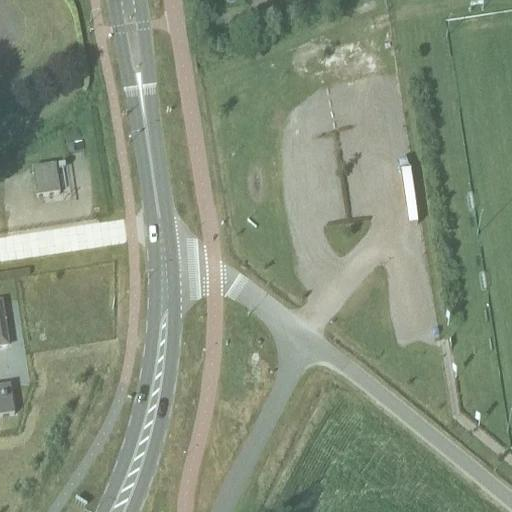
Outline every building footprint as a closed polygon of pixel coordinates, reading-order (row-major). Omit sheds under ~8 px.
[(388,0),(345,23),(357,45),(422,10),(416,0),(388,0)] [(259,19),(263,30),(282,23),(278,12),(259,19)] [(68,155),(74,154),(73,144),(66,145),(68,155)] [(31,170),(36,199),(59,195),(55,167),(31,170)] [(0,418),(14,417),(9,388),(0,389),(0,418)] [(47,421),(0,429),(0,473),(55,464),(47,421)]
